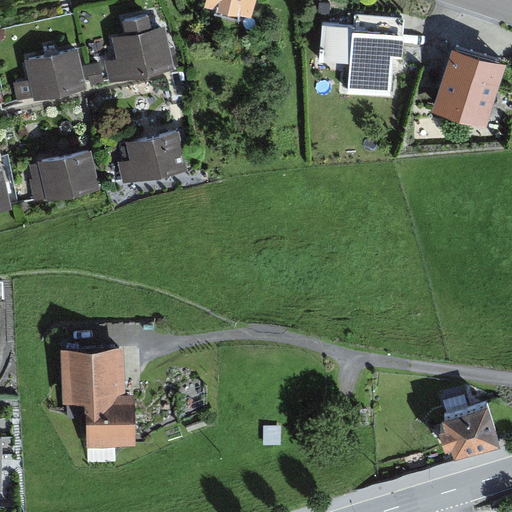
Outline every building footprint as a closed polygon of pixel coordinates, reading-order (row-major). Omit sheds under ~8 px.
[(262,0),(210,0),(209,6),(259,17),(262,0)] [(111,59),(115,80),(179,68),(170,21),(119,30),(123,57),(111,59)] [(413,30),(329,22),(326,60),(352,62),(349,90),(396,95),(400,57),(410,58),(413,30)] [(511,62),(511,57),(458,40),(437,105),(492,123),(511,62)] [(83,46),(28,58),(31,75),(16,78),(20,99),(39,95),(115,80),(111,59),(87,64),(83,46)] [(184,129),(120,141),(128,180),(192,167),(184,129)] [(96,145),(31,158),(39,198),(104,185),(96,145)] [(11,166),(0,167),(0,205),(19,201),(11,166)] [(130,344),(67,344),(67,395),(92,395),(92,442),(142,441),(142,387),(130,387),(130,344)] [(493,400),(447,412),(455,446),(501,435),(493,400)]
